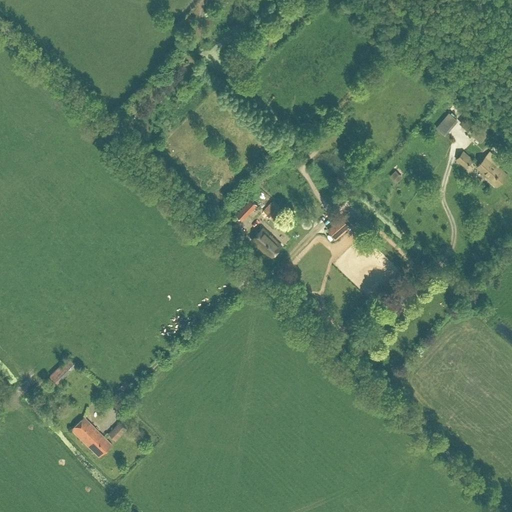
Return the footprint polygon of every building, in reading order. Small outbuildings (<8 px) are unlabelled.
[(446,110),(436,120),(444,127),(453,118),(446,110)] [(462,150),(455,159),(465,168),(473,159),(462,150)] [(490,151),(486,156),(477,166),(487,175),(485,177),(495,186),(506,174),(497,166),(501,161),(490,151)] [(235,213),(242,220),(257,204),(250,197),(235,213)] [(273,199),(262,210),(271,218),(282,208),(273,199)] [(251,238),(270,256),(281,245),(262,227),(251,238)] [(71,369),(63,361),(50,374),(57,382),(71,369)] [(71,428),(99,456),(111,444),(84,416),(71,428)] [(116,420),(104,433),(111,440),(123,427),(116,420)]
